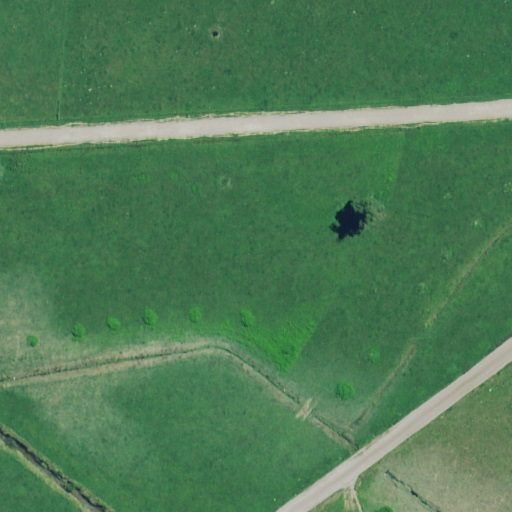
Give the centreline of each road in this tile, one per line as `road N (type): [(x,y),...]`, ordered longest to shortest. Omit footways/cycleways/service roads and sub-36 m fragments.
road 1 (track): [(511,113),(0,143)]
road 2 (track): [(511,345),(290,511)]
